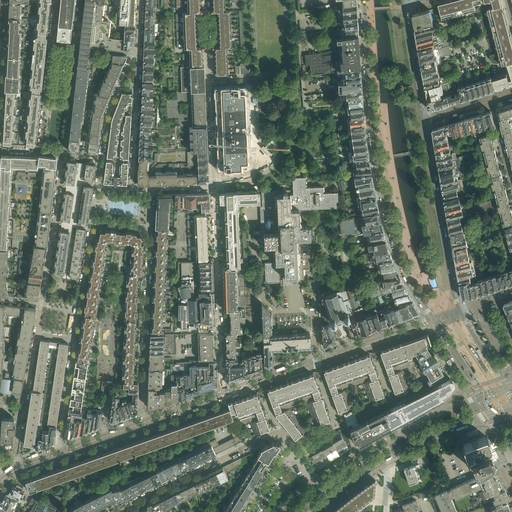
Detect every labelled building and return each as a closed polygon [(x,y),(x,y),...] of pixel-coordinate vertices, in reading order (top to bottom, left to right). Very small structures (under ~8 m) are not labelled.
[(21,18),(22,4),(20,4),(16,4),(16,2),(20,0),(9,0),(10,1),(9,1),(10,1),(10,3),(9,3),(9,17),(19,18),(21,18)] [(51,1),(41,0),(39,0),(39,5),(38,5),(37,16),(49,17),(51,1)] [(74,1),(69,0),(60,0),(59,12),(73,14),(74,1)] [(108,37),(110,21),(102,20),(103,0),(84,0),(79,51),(77,67),(89,68),(89,69),(92,69),(92,68),(93,63),(93,58),(90,57),(90,52),(91,46),(93,46),(93,47),(123,50),(122,39),(108,37)] [(135,7),(135,0),(120,0),(120,6),(120,12),(119,24),(121,24),(121,25),(123,26),(135,26),(135,24),(135,18),(136,14),(136,11),(136,7),(135,7)] [(197,48),(196,29),(196,12),(198,12),(200,12),(200,13),(202,13),(203,13),(203,12),(204,12),(203,10),(202,10),(201,10),(200,0),(187,0),(187,8),(186,8),(187,8),(188,12),(186,12),(181,13),(183,49),(188,48),(188,49),(189,49),(189,53),(188,53),(189,53),(190,67),(204,66),(203,66),(202,56),(202,49),(203,49),(203,50),(205,50),(205,47),(205,46),(204,46),(202,46),(202,48),(197,48)] [(232,47),(230,11),(232,11),(227,11),(225,11),(225,7),(227,7),(227,6),(225,6),(224,0),(211,0),(212,10),(209,10),(209,12),(210,13),(211,13),(213,13),(213,12),(217,12),(219,47),(214,47),(214,46),(212,46),(211,46),(211,47),(211,50),(213,50),(213,49),(214,49),(214,56),(215,75),(216,75),(216,76),(223,76),(223,74),(229,74),(228,74),(227,52),(229,51),(227,51),(227,47),(228,47),(233,47),(233,46),(232,47)] [(449,0),(447,0),(438,2),(442,18),(454,15),(449,0)] [(465,12),(461,0),(449,0),(454,15),(465,12)] [(474,4),(473,0),(461,0),(465,12),(472,10),(476,9),(474,3),(474,4)] [(342,5),(342,13),(356,11),(355,3),(343,5),(343,4),(342,4),(342,5)] [(506,16),(504,9),(503,5),(494,7),(488,9),(490,20),(506,16)] [(156,13),(156,6),(146,6),(145,14),(156,15),(162,15),(162,12),(160,11),(160,13),(156,13)] [(434,24),(430,10),(420,13),(413,15),(415,30),(431,25),(434,24)] [(356,11),(342,13),(339,14),(339,22),(341,21),(357,19),(356,11)] [(73,14),(59,12),(58,26),(72,27),(73,14)] [(156,15),(145,14),(145,23),(155,23),(156,15)] [(49,17),(37,16),(35,32),(38,33),(37,37),(45,37),(46,34),(47,34),(49,17)] [(506,16),(490,20),(493,31),(509,27),(506,16)] [(357,19),(341,21),(342,26),(342,29),(344,28),(357,27),(357,19)] [(155,23),(145,23),(145,31),(155,31),(155,23)] [(416,34),(439,28),(437,23),(434,24),(431,25),(415,30),(416,34)] [(72,27),(58,26),(57,39),(70,41),(72,27)] [(135,26),(123,26),(122,39),(123,50),(129,50),(134,39),(134,30),(135,30),(135,26)] [(357,27),(344,28),(345,37),(358,36),(357,27)] [(509,27),(493,31),(496,42),(511,38),(509,27)] [(417,39),(440,33),(439,28),(416,34),(417,39)] [(451,40),(460,38),(457,28),(440,33),(417,39),(419,49),(435,45),(451,40)] [(155,31),(145,31),(144,40),(154,40),(155,40),(155,31)] [(35,48),(34,54),(45,55),(47,38),(45,37),(37,37),(36,36),(35,41),(34,41),(33,48),(35,48)] [(360,64),(359,48),(358,36),(345,37),(342,37),(340,38),(342,50),(339,50),(305,55),(306,65),(310,65),(311,72),(305,72),(305,65),(302,65),(303,74),(304,75),(311,75),(341,71),(360,69),(360,64)] [(511,39),(511,38),(496,42),(499,53),(511,49),(511,39)] [(154,40),(144,40),(144,49),(154,49),(154,40)] [(435,52),(450,47),(453,47),(451,40),(435,45),(419,49),(420,56),(435,52)] [(452,54),(450,47),(435,52),(420,56),(421,62),(435,59),(452,54)] [(154,49),(144,49),(144,57),(153,57),(154,49)] [(511,49),(499,53),(502,64),(506,63),(506,64),(511,61),(511,49)] [(45,55),(34,54),(33,61),(32,60),(31,67),(33,67),(32,72),(43,73),(45,55)] [(107,55),(106,61),(112,62),(123,63),(127,56),(123,56),(107,55)] [(153,57),(144,57),(143,66),(153,66),(153,57)] [(435,59),(421,62),(422,69),(437,65),(435,59)] [(495,89),(511,83),(511,61),(506,64),(509,72),(500,75),(499,74),(495,75),(496,76),(492,78),(495,89)] [(123,63),(112,62),(111,66),(110,66),(109,71),(108,71),(107,76),(117,77),(123,63)] [(241,63),(240,63),(240,73),(249,73),(249,63),(241,63)] [(437,65),(422,69),(423,75),(438,71),(437,65)] [(153,66),(143,66),(143,74),(153,75),(153,66)] [(204,78),(204,67),(204,66),(190,67),(183,67),(181,67),(180,67),(180,68),(181,68),(181,80),(204,78)] [(77,67),(75,85),(87,86),(89,69),(89,68),(77,67)] [(440,77),(443,76),(445,75),(444,71),(439,72),(438,71),(423,75),(425,81),(425,82),(440,77)] [(43,73),(32,72),(32,77),(30,77),(30,83),(31,83),(31,88),(32,88),(40,89),(41,89),(43,73)] [(153,75),(143,74),(143,83),(152,83),(153,75)] [(426,88),(445,82),(447,82),(446,78),(444,78),(443,76),(440,77),(425,82),(426,88)] [(491,76),(486,78),(489,91),(495,89),(492,78),(491,76)] [(468,98),(465,84),(463,77),(456,79),(458,86),(459,92),(461,100),(468,98)] [(205,91),(204,78),(181,80),(182,92),(191,92),(205,91)] [(486,78),(481,79),(484,93),(489,91),(486,78)] [(459,92),(458,86),(456,79),(454,80),(447,82),(445,82),(426,88),(427,97),(427,98),(428,100),(436,98),(442,96),(442,98),(445,98),(444,96),(448,95),(452,94),(452,96),(454,95),(456,95),(456,93),(459,92)] [(481,79),(475,81),(479,95),(484,93),(481,79)] [(361,81),(343,83),(341,83),(341,91),(342,91),(361,89),(361,81)] [(475,81),(470,83),(473,96),(479,95),(475,81)] [(152,87),(152,85),(153,83),(152,83),(143,83),(142,91),(152,91),(152,89),(155,89),(155,87),(152,87)] [(470,83),(465,84),(468,98),(473,96),(470,83)] [(75,85),(73,103),(85,104),(87,86),(75,85)] [(216,90),(216,98),(217,98),(218,125),(218,126),(219,126),(219,131),(219,132),(218,132),(220,159),(219,159),(219,167),(219,168),(220,168),(225,168),(225,169),(226,168),(226,169),(240,168),(241,168),(241,167),(246,167),(246,161),(247,161),(246,130),(245,130),(245,125),(245,124),(244,94),(244,93),(243,93),(243,88),(242,88),(237,88),(237,87),(222,88),(222,89),(217,89),(216,89),(216,90)] [(36,146),(41,93),(40,93),(40,89),(32,88),(32,92),(30,92),(23,92),(20,92),(18,92),(5,90),(1,144),(2,144),(35,146),(36,146)] [(361,89),(342,91),(343,98),(346,98),(362,96),(361,89)] [(154,94),(152,94),(152,91),(142,91),(142,99),(152,100),(154,100),(154,94)] [(205,91),(191,92),(191,95),(191,97),(189,97),(189,99),(190,99),(191,99),(191,103),(192,127),(206,126),(205,102),(205,100),(205,94),(205,91)] [(122,92),(120,98),(112,119),(107,157),(108,157),(107,161),(106,161),(103,183),(104,183),(109,183),(109,181),(113,181),(114,176),(117,176),(117,182),(122,182),(122,183),(121,183),(121,184),(127,184),(128,162),(128,158),(131,115),(130,115),(130,112),(131,112),(131,111),(129,111),(130,110),(131,110),(131,104),(132,104),(132,93),(122,92)] [(452,94),(448,95),(450,104),(456,102),(454,95),(452,96),(452,94)] [(362,104),(362,96),(346,98),(346,100),(344,100),(345,106),(347,106),(362,104)] [(436,98),(428,100),(429,109),(430,109),(430,110),(431,110),(438,108),(436,98)] [(152,100),(142,99),(142,108),(151,108),(152,100)] [(73,103),(71,121),(81,122),(82,122),(83,122),(85,104),(73,103)] [(511,126),(511,105),(505,107),(505,108),(500,109),(500,108),(497,109),(497,111),(501,125),(500,125),(502,130),(511,127),(511,126)] [(152,108),(151,108),(142,108),(141,116),(152,117),(152,108)] [(491,111),(485,113),(488,126),(494,124),(491,111)] [(488,126),(485,113),(479,115),(483,128),(488,126)] [(483,128),(479,115),(474,117),(477,130),(483,128)] [(152,117),(141,116),(140,125),(151,125),(152,121),(152,117)] [(363,117),(348,118),(347,118),(348,125),(364,124),(363,117)] [(477,130),(474,117),(468,119),(471,131),(477,130)] [(468,119),(462,120),(465,132),(471,131),(468,119)] [(462,120),(456,122),(459,134),(465,132),(462,120)] [(71,121),(69,139),(80,140),(82,122),(81,122),(71,121)] [(456,122),(450,124),(453,132),(453,136),(459,134),(456,122)] [(364,124),(348,125),(349,132),(364,131),(364,124)] [(101,126),(90,125),(89,133),(100,134),(101,126)] [(151,125),(140,125),(140,133),(151,134),(151,132),(156,132),(156,130),(151,130),(151,125)] [(207,142),(207,134),(206,126),(192,127),(189,127),(190,143),(207,142)] [(445,126),(434,129),(433,131),(434,136),(447,133),(445,126)] [(511,131),(511,127),(502,130),(504,136),(505,139),(504,139),(505,142),(506,142),(507,144),(506,145),(507,150),(511,149),(511,131)] [(99,143),(99,138),(100,134),(89,133),(88,141),(99,143)] [(151,134),(140,133),(140,141),(150,142),(151,134)] [(448,139),(447,134),(447,133),(434,136),(435,143),(448,139)] [(494,146),(493,143),(492,143),(492,141),(492,140),(491,134),(481,137),(483,142),(479,143),(481,150),(485,149),(487,157),(496,154),(495,148),(494,149),(493,146),(494,146)] [(365,137),(349,139),(350,146),(366,145),(365,137)] [(88,141),(80,140),(69,139),(68,150),(79,151),(79,150),(86,151),(86,152),(97,154),(99,143),(88,141)] [(450,145),(449,143),(448,139),(435,143),(436,149),(450,145)] [(151,142),(150,142),(140,141),(139,151),(151,151),(151,142)] [(207,142),(190,143),(190,152),(195,151),(207,151),(207,142)] [(454,147),(451,148),(450,145),(436,149),(438,156),(452,152),(455,151),(454,147)] [(195,151),(190,152),(187,152),(188,166),(196,166),(196,160),(195,151)] [(207,151),(195,151),(196,160),(200,160),(208,159),(207,151)] [(368,159),(367,151),(352,152),(353,158),(353,161),(368,159)] [(455,151),(452,152),(438,156),(439,162),(456,157),(455,151)] [(499,168),(497,160),(498,160),(496,154),(487,157),(489,165),(485,166),(487,172),(488,172),(488,171),(491,170),(499,168)] [(19,167),(20,156),(1,156),(0,171),(0,175),(10,176),(11,166),(19,167)] [(37,157),(20,156),(19,167),(37,168),(37,157)] [(55,167),(56,158),(37,157),(37,168),(38,168),(39,168),(42,167),(42,166),(45,166),(44,174),(55,176),(56,167),(55,167)] [(456,157),(439,162),(440,169),(458,164),(456,157)] [(151,184),(151,176),(148,176),(148,174),(146,174),(147,160),(139,159),(138,168),(140,169),(140,172),(138,172),(138,175),(139,175),(139,178),(138,178),(137,184),(138,184),(139,184),(140,184),(141,185),(142,185),(143,185),(144,185),(145,185),(146,185),(147,184),(148,184),(151,184)] [(200,160),(196,160),(196,166),(196,167),(196,168),(208,167),(208,159),(200,160)] [(369,167),(368,159),(353,161),(351,161),(351,166),(352,166),(354,166),(354,168),(356,168),(369,167)] [(77,161),(67,160),(63,186),(67,186),(66,193),(64,192),(60,223),(62,224),(61,230),(60,230),(53,273),(61,274),(61,278),(64,278),(64,276),(67,277),(67,279),(71,279),(71,276),(79,277),(86,225),(84,224),(83,224),(82,225),(81,225),(81,223),(87,224),(93,186),(87,185),(87,183),(89,183),(89,184),(90,184),(92,185),(96,164),(86,163),(76,162),(77,161)] [(457,165),(440,170),(441,177),(457,173),(457,171),(458,170),(457,165)] [(370,172),(369,167),(356,168),(354,168),(352,169),(353,174),(337,175),(337,179),(358,175),(358,174),(370,172)] [(500,168),(499,168),(491,170),(488,171),(488,172),(489,175),(492,174),(494,182),(490,183),(492,189),(496,188),(498,196),(507,194),(506,188),(505,188),(504,185),(503,185),(503,183),(506,182),(505,179),(503,179),(500,168)] [(171,184),(171,173),(156,173),(156,176),(151,176),(151,184),(157,184),(157,183),(160,183),(160,184),(163,184),(163,182),(166,182),(166,184),(171,184)] [(196,183),(196,175),(196,174),(177,175),(177,173),(171,173),(171,184),(177,183),(177,182),(180,182),(180,183),(183,183),(183,182),(187,182),(187,183),(196,183)] [(458,173),(457,173),(441,177),(443,184),(458,180),(457,176),(459,176),(458,173)] [(53,193),(54,182),(55,176),(44,174),(42,192),(53,193)] [(0,193),(9,194),(10,184),(10,176),(0,175),(0,193)] [(209,181),(208,175),(196,175),(196,183),(207,183),(209,181)] [(373,187),(371,175),(365,176),(364,175),(361,175),(361,177),(354,178),(356,191),(357,191),(373,187)] [(313,231),(312,227),(310,227),(310,224),(299,225),(299,209),(302,209),(304,209),(309,209),(311,209),(311,208),(332,208),(334,208),(334,207),(336,207),(336,201),(338,201),(337,192),(323,192),(323,191),(323,189),(323,186),(316,186),(314,186),(310,187),(310,186),(308,186),(308,187),(306,187),(305,176),(292,177),(292,179),(292,182),(292,186),(292,188),(293,188),(293,190),(261,191),(262,201),(262,206),(263,206),(263,210),(260,210),(261,230),(257,231),(257,234),(257,240),(261,240),(261,246),(274,246),(275,262),(264,262),(265,283),(280,282),(280,286),(288,286),(288,282),(305,281),(305,280),(307,280),(307,275),(304,275),(303,253),(305,253),(306,253),(311,253),(312,252),(312,248),(311,247),(310,232),(313,231)] [(458,180),(443,184),(444,192),(460,187),(458,180)] [(463,195),(488,187),(487,185),(484,186),(483,181),(461,187),(463,195)] [(375,195),(373,187),(357,191),(358,195),(357,195),(358,198),(359,198),(375,195)] [(460,187),(444,192),(445,199),(461,195),(462,195),(460,187)] [(227,263),(226,263),(222,267),(236,267),(238,266),(236,207),(238,207),(237,202),(262,201),(261,191),(219,193),(220,202),(226,202),(226,206),(226,209),(224,209),(225,218),(226,218),(226,222),(225,222),(225,231),(227,231),(227,236),(226,236),(226,245),(227,245),(227,249),(226,249),(226,258),(228,258),(228,261),(227,261),(227,263)] [(51,211),(52,199),(53,193),(42,192),(40,210),(51,211)] [(0,211),(8,212),(9,202),(9,194),(0,193),(0,211)] [(195,193),(184,194),(185,206),(188,206),(188,210),(193,210),(193,206),(196,206),(196,201),(195,193)] [(208,193),(195,193),(196,201),(196,200),(199,200),(199,201),(209,201),(209,194),(208,193)] [(507,194),(498,196),(500,204),(496,205),(498,212),(502,211),(503,216),(511,213),(511,211),(511,208),(511,207),(511,205),(511,204),(509,205),(508,203),(509,203),(508,200),(509,199),(507,194)] [(376,204),(375,195),(359,198),(358,198),(357,198),(357,201),(358,207),(359,207),(361,207),(376,204)] [(461,195),(445,199),(446,206),(463,201),(461,195)] [(167,199),(157,199),(156,208),(167,208),(169,208),(169,199),(167,199)] [(463,201),(446,206),(448,212),(465,207),(464,201),(463,201)] [(479,210),(482,209),(491,207),(489,201),(465,207),(448,212),(449,218),(462,214),(462,215),(467,213),(479,210)] [(376,204),(361,207),(359,207),(360,213),(378,210),(376,204)] [(167,208),(156,208),(156,218),(167,218),(167,208)] [(49,229),(50,217),(51,211),(40,210),(38,227),(49,229)] [(0,229),(7,230),(8,221),(8,212),(0,211),(0,229)] [(380,220),(378,212),(362,215),(363,218),(355,219),(354,218),(353,218),(353,217),(343,219),(342,220),(341,220),(341,221),(340,221),(340,222),(340,223),(339,224),(340,228),(380,220)] [(205,214),(194,215),(196,260),(199,260),(199,261),(212,261),(213,261),(213,260),(213,259),(213,257),(211,257),(211,258),(209,258),(207,216),(210,216),(212,216),(212,214),(211,214),(211,213),(210,213),(205,213),(205,214)] [(511,222),(511,213),(503,216),(505,221),(501,222),(502,226),(511,222)] [(462,214),(449,218),(450,225),(463,222),(462,217),(463,217),(462,215),(462,214)] [(167,218),(156,218),(155,229),(167,229),(167,228),(167,218)] [(383,230),(380,220),(340,228),(341,234),(342,235),(343,236),(344,237),(345,237),(346,237),(366,233),(383,230)] [(468,220),(463,222),(450,225),(451,233),(468,228),(467,226),(469,225),(468,220)] [(47,246),(48,235),(49,229),(38,227),(36,245),(47,246)] [(470,236),(469,232),(468,228),(451,233),(452,240),(469,236),(470,236)] [(167,229),(155,229),(157,229),(156,234),(155,234),(155,239),(156,239),(156,244),(166,244),(166,240),(167,240),(168,234),(166,234),(167,229)] [(110,231),(102,230),(100,232),(99,239),(106,240),(106,241),(109,242),(109,240),(114,241),(114,242),(120,243),(121,233),(116,232),(116,231),(110,230),(110,231)] [(385,237),(383,233),(383,230),(366,233),(368,243),(371,243),(385,240),(384,237),(385,237)] [(131,233),(131,232),(126,232),(126,233),(121,233),(120,243),(130,244),(133,244),(133,243),(141,244),(141,236),(139,234),(131,233)] [(469,236),(452,240),(454,248),(470,244),(471,244),(469,236)] [(106,240),(99,239),(96,239),(96,244),(94,244),(93,249),(95,250),(94,254),(104,256),(105,251),(106,251),(107,246),(106,246),(106,241),(106,240)] [(388,249),(387,244),(386,244),(385,240),(371,243),(368,243),(367,243),(368,248),(369,248),(370,253),(388,249)] [(141,244),(133,243),(133,244),(133,248),(132,248),(131,254),(133,254),(132,259),(143,259),(143,254),(144,255),(144,249),(143,249),(143,244),(141,244)] [(166,244),(156,244),(156,249),(154,249),(154,255),(155,255),(155,259),(165,260),(165,255),(167,255),(167,253),(167,250),(166,250),(166,244)] [(470,244),(454,248),(455,256),(471,252),(470,244)] [(47,246),(36,245),(34,245),(32,261),(44,262),(47,246)] [(0,269),(7,270),(8,258),(8,249),(6,249),(0,249),(0,269)] [(391,258),(388,249),(370,253),(363,254),(364,263),(373,261),(373,262),(377,261),(391,258)] [(471,252),(455,256),(457,264),(470,260),(473,260),(471,252)] [(104,256),(94,254),(93,259),(92,259),(91,264),(92,265),(92,269),(102,271),(102,266),(104,266),(105,261),(103,261),(104,256)] [(511,264),(511,263),(509,263),(506,255),(504,255),(506,261),(503,262),(504,265),(506,265),(504,265),(505,267),(507,267),(507,269),(508,272),(511,284),(511,283),(511,264)] [(391,258),(377,261),(377,266),(378,271),(379,271),(380,271),(395,268),(393,263),(392,261),(391,258)] [(143,259),(132,259),(132,264),(131,264),(131,269),(132,269),(132,274),(138,275),(142,275),(142,270),(144,270),(144,264),(142,264),(143,259)] [(165,260),(155,259),(155,264),(154,264),(153,270),(155,270),(155,275),(165,275),(165,270),(166,270),(166,265),(165,265),(165,260)] [(470,260),(457,264),(458,271),(472,267),(470,260)] [(236,276),(236,267),(222,267),(223,277),(236,276)] [(472,267),(458,271),(459,278),(474,274),(472,267)] [(395,268),(380,271),(379,271),(381,280),(382,280),(384,280),(399,277),(395,268)] [(102,271),(92,269),(91,274),(89,274),(89,280),(90,280),(89,285),(99,286),(100,282),(101,282),(102,276),(101,276),(102,271)] [(508,272),(507,269),(504,269),(504,270),(501,271),(502,274),(505,286),(511,284),(508,272)] [(477,277),(476,273),(474,274),(459,278),(460,283),(466,282),(478,279),(477,277)] [(138,275),(132,274),(128,274),(128,279),(126,279),(126,285),(127,285),(127,289),(137,290),(138,285),(139,285),(139,280),(138,280),(138,275)] [(496,274),(490,276),(493,290),(498,289),(499,288),(496,276),(496,274)] [(502,274),(496,276),(499,288),(505,286),(502,274)] [(165,275),(155,275),(154,280),(153,280),(153,285),(154,285),(154,290),(164,291),(164,286),(165,286),(166,280),(164,280),(165,275)] [(477,277),(478,279),(481,294),(487,292),(484,278),(483,275),(477,277)] [(490,276),(484,278),(487,292),(493,290),(490,276)] [(401,281),(399,277),(384,280),(382,280),(383,285),(384,285),(385,285),(401,281)] [(469,298),(481,294),(478,279),(466,282),(469,298)] [(401,281),(385,285),(384,285),(385,291),(390,289),(391,289),(404,286),(401,281)] [(469,298),(466,282),(460,283),(463,298),(465,300),(469,298)] [(237,292),(237,284),(223,284),(223,293),(237,292)] [(99,286),(89,285),(88,290),(87,289),(86,295),(88,295),(87,300),(97,301),(98,297),(99,297),(100,291),(99,291),(99,286)] [(383,291),(385,291),(384,285),(383,285),(370,288),(362,290),(359,291),(360,295),(367,293),(367,294),(369,294),(370,298),(372,297),(372,299),(378,296),(384,294),(383,291)] [(6,287),(0,286),(0,295),(14,297),(14,294),(8,293),(6,293),(6,287)] [(404,286),(391,289),(390,289),(390,292),(392,296),(393,295),(407,292),(404,286)] [(353,287),(346,290),(349,298),(354,296),(352,290),(354,289),(353,287)] [(212,298),(211,293),(211,288),(178,289),(179,292),(180,297),(182,297),(182,310),(180,310),(180,316),(182,316),(183,322),(181,323),(181,324),(181,330),(182,330),(183,331),(187,330),(189,330),(189,329),(189,328),(197,327),(197,328),(208,327),(208,325),(212,325),(211,317),(213,317),(213,298),(212,298)] [(137,290),(127,289),(127,294),(126,294),(125,300),(127,300),(126,305),(137,305),(137,300),(138,300),(138,295),(137,295),(137,290)] [(164,291),(154,290),(154,295),(152,295),(152,301),(153,301),(153,306),(163,306),(163,301),(165,301),(165,296),(164,296),(164,291)] [(346,290),(321,294),(321,301),(322,302),(324,301),(325,306),(326,307),(327,311),(327,313),(328,313),(329,317),(329,318),(330,322),(336,321),(337,324),(345,321),(343,318),(344,317),(352,314),(352,313),(354,312),(353,310),(349,298),(346,290)] [(237,301),(237,295),(237,292),(223,293),(223,301),(237,301)] [(407,292),(393,295),(392,296),(395,302),(397,302),(404,300),(411,298),(407,292)] [(394,321),(389,308),(388,306),(384,294),(378,296),(383,308),(389,323),(394,321)] [(389,323),(383,308),(378,296),(372,299),(376,308),(377,312),(382,325),(389,323)] [(418,311),(411,298),(404,300),(405,303),(413,315),(418,313),(418,311)] [(97,301),(87,300),(86,305),(85,304),(84,310),(85,310),(84,315),(94,317),(95,312),(97,312),(97,306),(96,306),(97,301)] [(413,315),(405,303),(404,300),(402,301),(402,303),(403,303),(404,304),(402,305),(408,316),(413,315)] [(238,309),(237,301),(223,301),(224,310),(229,309),(238,309)] [(376,328),(371,314),(371,313),(374,312),(373,309),(370,311),(367,302),(360,305),(365,316),(370,330),(376,328)] [(408,316),(402,305),(400,306),(399,304),(400,304),(399,302),(396,303),(403,318),(408,316)] [(271,328),(271,316),(271,312),(272,312),(261,303),(262,313),(261,313),(261,315),(262,315),(262,317),(262,323),(263,335),(271,335),(271,328)] [(370,330),(365,316),(360,305),(360,303),(358,303),(360,307),(353,310),(354,312),(352,313),(352,314),(353,316),(354,315),(354,316),(355,316),(355,318),(360,333),(370,330)] [(403,318),(396,303),(394,304),(394,306),(395,306),(396,307),(393,308),(398,320),(403,318)] [(1,305),(0,304),(0,315),(3,316),(4,311),(6,311),(6,314),(14,315),(15,306),(4,305),(1,305)] [(137,316),(138,310),(136,310),(137,305),(126,305),(126,310),(125,310),(125,315),(126,315),(126,320),(136,321),(136,316),(137,316)] [(398,320),(393,308),(391,309),(391,307),(390,305),(388,306),(389,308),(394,321),(398,320)] [(25,308),(15,306),(14,315),(21,316),(22,313),(24,314),(23,318),(24,318),(34,320),(36,309),(28,308),(25,308)] [(163,306),(153,306),(153,311),(152,311),(151,313),(152,313),(151,316),(153,316),(152,321),(163,322),(163,317),(164,317),(164,311),(163,311),(163,306)] [(373,309),(374,312),(371,313),(371,314),(376,328),(382,325),(377,312),(376,308),(373,309)] [(238,309),(229,309),(229,314),(230,314),(230,321),(231,328),(230,328),(230,332),(235,333),(240,332),(240,324),(245,324),(245,317),(240,317),(239,309),(238,309)] [(94,317),(84,315),(84,320),(82,320),(81,325),(83,326),(81,335),(80,335),(79,340),(80,341),(79,350),(78,350),(77,356),(78,356),(77,361),(87,362),(88,357),(89,358),(89,357),(90,352),(89,352),(90,342),(92,342),(93,337),(91,337),(93,327),(94,327),(95,322),(94,322),(94,317)] [(22,322),(20,332),(31,334),(34,320),(24,318),(23,322),(22,322)] [(360,333),(355,318),(351,320),(351,321),(351,322),(350,322),(347,324),(349,331),(348,332),(350,336),(351,336),(360,333)] [(136,321),(126,320),(126,325),(124,325),(124,330),(125,331),(125,340),(123,340),(123,346),(125,346),(124,356),(123,356),(123,361),(124,361),(123,371),(122,371),(122,377),(123,377),(123,381),(133,382),(133,377),(135,377),(135,372),(134,372),(134,362),(135,362),(136,356),(134,356),(135,346),(136,347),(136,341),(135,341),(136,331),(137,331),(137,326),(136,326),(136,321)] [(163,322),(152,321),(152,326),(151,326),(151,332),(163,332),(164,326),(162,326),(163,322)] [(321,327),(323,346),(335,342),(330,324),(321,327)] [(31,334),(20,332),(19,337),(18,336),(17,343),(18,343),(17,347),(29,349),(31,334)] [(235,333),(230,332),(225,332),(225,337),(226,337),(226,344),(226,351),(226,357),(236,357),(236,347),(241,347),(240,340),(235,340),(235,333)] [(213,346),(212,339),(212,333),(199,333),(200,346),(213,346)] [(311,339),(311,338),(310,338),(310,334),(308,334),(307,333),(271,335),(263,335),(263,341),(263,342),(264,363),(265,363),(267,364),(269,364),(270,363),(271,363),(271,358),(272,358),(271,353),(275,349),(275,348),(283,348),(298,347),(310,346),(310,347),(311,347),(310,347),(310,342),(311,342),(310,341),(310,340),(310,339),(311,339)] [(175,334),(163,334),(163,338),(165,338),(165,340),(165,342),(163,342),(163,344),(163,348),(165,348),(165,349),(165,351),(163,351),(163,355),(164,354),(176,354),(175,334)] [(414,353),(425,346),(427,344),(429,343),(428,340),(429,340),(428,338),(427,335),(403,343),(409,361),(413,360),(411,355),(412,355),(412,354),(414,353)] [(54,347),(54,342),(40,340),(39,351),(49,352),(50,346),(54,347)] [(67,354),(68,344),(54,342),(54,347),(58,348),(57,353),(67,354)] [(411,366),(409,361),(403,343),(401,344),(399,344),(400,345),(394,346),(392,346),(393,347),(391,347),(399,370),(411,366)] [(56,365),(57,353),(58,348),(54,347),(50,346),(49,352),(47,363),(45,373),(44,383),(42,392),(35,439),(34,445),(39,443),(38,440),(38,439),(37,436),(40,436),(42,423),(47,424),(49,413),(50,404),(52,393),(53,384),(54,374),(56,365)] [(213,359),(213,346),(200,346),(200,359),(209,359),(213,359)] [(438,362),(433,354),(431,355),(425,346),(414,353),(420,362),(419,363),(424,371),(425,370),(430,380),(442,373),(436,363),(438,362)] [(29,349),(17,347),(17,351),(15,351),(14,358),(16,358),(15,362),(26,364),(29,349)] [(399,370),(391,347),(390,348),(390,347),(388,348),(388,349),(383,350),(381,350),(381,351),(380,352),(380,353),(381,355),(380,356),(381,359),(382,360),(383,360),(385,366),(384,366),(384,367),(386,374),(387,374),(399,370)] [(47,363),(49,352),(39,351),(37,362),(47,363)] [(65,366),(67,354),(57,353),(56,365),(65,366)] [(162,355),(150,355),(149,369),(164,368),(163,368),(163,361),(173,361),(173,359),(172,358),(171,358),(162,358),(162,355)] [(373,362),(372,359),(371,358),(370,356),(369,355),(367,355),(366,355),(366,356),(361,358),(360,357),(359,358),(358,359),(366,381),(377,377),(378,376),(376,370),(375,369),(374,369),(372,363),(373,362)] [(404,439),(395,445),(396,447),(401,455),(402,457),(448,433),(450,438),(480,422),(496,414),(494,409),(511,399),(511,363),(507,356),(506,356),(504,357),(502,359),(500,360),(509,374),(511,375),(511,379),(510,381),(511,383),(487,396),(484,391),(478,394),(467,400),(439,415),(441,420),(404,439)] [(189,362),(183,363),(183,386),(186,395),(217,384),(217,376),(211,376),(209,374),(209,368),(208,361),(209,361),(209,359),(200,359),(200,360),(196,360),(196,359),(195,359),(196,360),(189,360),(189,359),(189,362)] [(366,381),(358,359),(356,359),(354,359),(354,360),(350,361),(349,361),(348,361),(348,362),(347,363),(354,385),(366,381)] [(2,361),(0,360),(0,388),(6,389),(21,392),(26,364),(15,362),(9,361),(4,361),(2,361)] [(45,373),(47,363),(37,362),(36,371),(45,373)] [(354,385),(347,363),(345,363),(345,362),(343,363),(343,364),(338,365),(336,365),(337,366),(335,367),(343,389),(354,385)] [(183,363),(176,363),(176,375),(177,393),(178,398),(186,395),(183,386),(183,363)] [(64,375),(65,366),(56,365),(54,374),(64,375)] [(217,367),(209,368),(209,374),(211,376),(217,376),(217,367)] [(343,389),(335,367),(334,367),(332,367),(332,368),(327,369),(325,370),(323,371),(324,372),(325,374),(324,375),(324,376),(325,378),(326,379),(329,385),(328,386),(328,387),(330,393),(331,393),(343,389)] [(171,368),(164,368),(149,369),(149,377),(172,378),(171,368)] [(402,370),(388,375),(389,376),(388,377),(388,378),(389,381),(404,376),(402,370)] [(44,383),(45,373),(36,371),(34,382),(44,383)] [(443,399),(444,398),(445,397),(446,396),(447,396),(448,394),(449,393),(450,393),(451,392),(451,391),(452,390),(453,388),(454,386),(454,385),(453,386),(453,385),(454,385),(454,384),(454,383),(454,382),(453,382),(453,381),(453,380),(452,380),(451,379),(450,379),(449,379),(447,380),(442,373),(430,380),(433,384),(404,400),(404,399),(400,402),(400,403),(397,405),(391,409),(391,408),(352,428),(351,425),(348,426),(354,443),(356,441),(358,446),(443,399)] [(62,385),(64,375),(54,374),(53,384),(62,385)] [(317,381),(316,378),(314,377),(313,375),(313,374),(311,374),(309,374),(309,375),(304,377),(304,376),(302,377),(303,377),(301,378),(309,400),(321,396),(322,395),(320,389),(319,388),(318,389),(317,386),(316,382),(317,381)] [(404,376),(389,381),(391,385),(392,386),(393,388),(392,388),(392,389),(393,392),(394,393),(408,388),(404,376)] [(172,378),(149,377),(148,386),(154,386),(161,386),(162,386),(162,383),(165,383),(166,383),(172,383),(172,378)] [(309,400),(301,378),(300,378),(298,378),(298,379),(293,381),(293,380),(291,381),(290,382),(298,404),(309,400)] [(378,378),(364,383),(366,389),(381,384),(380,380),(378,379),(378,380),(378,378)] [(42,392),(44,383),(34,382),(33,390),(42,392)] [(298,404),(290,382),(288,382),(287,382),(287,383),(283,384),(283,385),(282,385),(282,384),(280,385),(280,386),(278,386),(286,408),(298,404)] [(61,395),(62,385),(53,384),(52,393),(61,395)] [(385,395),(384,391),(383,391),(382,391),(381,389),(382,389),(382,388),(381,384),(366,389),(370,401),(384,396),(385,395)] [(286,408),(278,386),(277,387),(277,386),(275,386),(276,387),(270,389),(270,388),(268,389),(269,389),(267,390),(268,391),(267,392),(268,394),(267,395),(269,398),(270,398),(272,405),(271,406),(274,412),(275,413),(286,408)] [(32,449),(33,447),(35,449),(36,449),(40,447),(39,443),(34,445),(35,439),(42,392),(33,390),(32,390),(26,426),(25,438),(24,444),(32,449)] [(352,407),(346,390),(332,395),(332,396),(331,397),(334,405),(335,405),(336,405),(336,407),(335,408),(337,412),(338,412),(352,407)] [(59,405),(61,395),(52,393),(50,404),(59,405)] [(262,409),(261,406),(259,402),(260,402),(260,401),(260,398),(258,398),(257,395),(257,394),(255,394),(253,395),(252,395),(252,396),(248,397),(248,396),(246,397),(246,398),(245,398),(246,399),(253,421),(265,416),(265,415),(263,409),(262,409)] [(253,421),(246,399),(245,398),(244,398),(243,398),(242,399),(237,401),(237,400),(235,401),(234,402),(233,402),(234,404),(242,425),(253,421)] [(324,403),(323,399),(322,399),(321,398),(307,403),(309,409),(324,403)] [(124,404),(124,400),(122,400),(122,404),(119,405),(124,417),(129,416),(124,404)] [(124,400),(124,404),(129,416),(133,414),(128,402),(127,402),(127,400),(124,400)] [(138,401),(132,401),(128,402),(133,414),(136,413),(137,411),(137,405),(138,401)] [(242,425),(234,404),(233,402),(232,402),(230,403),(229,404),(229,405),(230,408),(229,408),(234,422),(236,427),(242,425)] [(325,409),(325,408),(326,407),(324,403),(309,409),(311,414),(325,409)] [(58,415),(59,405),(50,404),(49,413),(58,415)] [(124,417),(119,405),(117,407),(115,407),(119,419),(124,417)] [(115,407),(112,409),(110,420),(112,422),(119,419),(115,407)] [(229,408),(214,413),(219,427),(234,422),(229,408)] [(80,410),(69,409),(67,419),(72,420),(73,420),(74,415),(77,416),(81,416),(84,416),(85,411),(81,410),(80,410)] [(306,430),(290,409),(276,414),(276,415),(275,415),(275,417),(281,424),(282,425),(283,424),(284,426),(284,427),(289,434),(290,434),(292,435),(291,436),(291,437),(293,439),(294,440),(306,430)] [(328,414),(327,411),(326,410),(325,409),(311,414),(313,420),(328,414)] [(352,412),(343,415),(346,424),(347,427),(348,426),(351,425),(352,428),(356,426),(352,412)] [(56,426),(58,415),(49,413),(47,424),(49,425),(56,426)] [(214,413),(199,419),(204,433),(219,427),(214,413)] [(329,421),(329,420),(329,419),(330,418),(328,414),(313,420),(316,426),(329,421)] [(15,427),(13,427),(13,425),(13,417),(2,417),(1,419),(1,426),(0,425),(0,432),(1,444),(12,442),(14,431),(15,427)] [(270,427),(267,419),(266,419),(265,419),(265,418),(251,423),(255,434),(269,429),(269,428),(270,427)] [(199,419),(184,424),(189,438),(204,433),(199,419)] [(184,424),(169,429),(174,443),(189,438),(184,424)] [(54,441),(56,426),(49,425),(48,432),(46,445),(53,443),(54,441)] [(169,429),(154,435),(159,449),(174,443),(169,429)] [(326,456),(326,455),(331,452),(333,451),(336,449),(337,451),(347,446),(339,433),(338,431),(336,432),(335,431),(328,436),(329,437),(312,447),(313,449),(309,451),(313,457),(310,458),(313,464),(326,456)] [(154,435),(139,440),(144,454),(159,449),(154,435)] [(446,489),(440,492),(439,493),(434,495),(441,511),(456,511),(457,511),(451,500),(450,498),(453,496),(455,499),(481,487),(482,490),(482,491),(485,497),(485,498),(490,495),(492,499),(492,500),(494,503),(509,498),(508,497),(510,496),(509,494),(507,495),(507,494),(505,489),(496,469),(495,467),(493,463),(491,460),(492,460),(490,456),(490,455),(490,454),(491,454),(490,453),(490,452),(489,452),(490,452),(489,451),(487,452),(486,450),(490,449),(489,448),(490,447),(491,447),(487,437),(486,437),(485,437),(485,436),(477,439),(471,441),(463,444),(463,445),(463,446),(462,446),(465,456),(466,456),(467,456),(467,457),(464,458),(466,461),(467,464),(468,464),(470,466),(470,467),(470,468),(470,469),(471,470),(472,470),(473,472),(474,471),(476,477),(450,488),(450,489),(447,491),(446,489)] [(114,465),(144,454),(139,440),(108,451),(114,465)] [(275,441),(260,449),(260,450),(258,454),(259,455),(268,461),(274,452),(280,444),(278,443),(275,441)] [(216,454),(213,448),(211,445),(210,442),(202,446),(202,448),(203,449),(208,458),(216,454)] [(203,449),(202,448),(202,446),(193,450),(195,453),(199,462),(208,458),(203,449)] [(108,451),(93,456),(98,470),(114,465),(108,451)] [(199,462),(195,453),(187,457),(191,466),(199,462)] [(264,467),(268,461),(259,455),(253,465),(262,471),(263,470),(265,467),(264,467)] [(93,456),(78,462),(83,476),(98,470),(93,456)] [(187,457),(178,461),(183,470),(191,466),(187,457)] [(177,459),(170,463),(176,474),(183,470),(178,461),(177,459)] [(412,465),(407,467),(403,468),(404,470),(409,483),(411,482),(418,480),(414,469),(420,467),(418,461),(411,463),(412,465)] [(78,462),(63,467),(68,481),(83,476),(78,462)] [(170,463),(163,466),(169,477),(176,474),(170,463)] [(262,471),(253,465),(247,474),(256,480),(260,475),(262,472),(261,472),(262,471)] [(163,466),(156,470),(162,481),(169,477),(163,466)] [(63,467),(48,472),(53,486),(68,481),(63,467)] [(223,467),(215,471),(221,482),(228,478),(226,473),(223,467)] [(156,470),(149,474),(154,485),(162,481),(156,470)] [(215,471),(208,474),(214,485),(221,482),(215,471)] [(48,472),(33,478),(38,492),(44,490),(45,494),(55,490),(53,486),(48,472)] [(149,474),(142,477),(147,488),(154,485),(149,474)] [(208,474),(201,478),(206,489),(214,485),(208,474)] [(256,480),(247,474),(241,484),(251,489),(252,489),(254,486),(253,486),(256,480)] [(142,477),(135,481),(140,492),(147,488),(142,477)] [(33,478),(25,480),(30,493),(31,494),(38,492),(33,478)] [(194,482),(199,492),(199,493),(206,489),(201,478),(194,482)] [(349,511),(356,507),(357,506),(369,497),(369,496),(373,493),(374,489),(374,483),(375,479),(363,487),(363,488),(361,489),(356,493),(343,503),(332,511),(349,511)] [(135,481),(128,484),(133,495),(140,492),(135,481)] [(194,482),(186,485),(192,495),(199,492),(194,482)] [(10,492),(9,495),(13,498),(24,504),(25,500),(22,499),(25,493),(25,492),(23,491),(24,489),(24,487),(18,484),(17,484),(16,487),(14,486),(12,490),(12,491),(11,492),(10,492)] [(128,484),(120,488),(125,499),(133,495),(128,484)] [(251,489),(241,484),(235,493),(245,499),(248,493),(249,494),(251,491),(250,491),(251,489)] [(186,485),(179,489),(184,499),(192,495),(186,485)] [(111,488),(104,492),(109,502),(112,500),(113,501),(116,499),(112,491),(111,488)] [(116,488),(112,491),(116,499),(117,501),(121,499),(121,501),(125,499),(120,488),(117,490),(116,488)] [(179,489),(172,492),(177,502),(184,499),(179,489)] [(104,492),(97,495),(102,506),(106,504),(109,502),(104,492)] [(172,492),(165,496),(170,506),(177,502),(172,492)] [(245,499),(235,493),(230,503),(239,508),(239,507),(240,508),(242,505),(241,504),(245,499)] [(4,498),(3,502),(15,508),(18,502),(12,500),(13,498),(9,495),(7,494),(6,496),(5,496),(4,498)] [(33,511),(54,511),(61,497),(57,495),(39,501),(33,511)] [(102,506),(97,495),(90,499),(95,509),(98,508),(102,506)] [(165,496),(158,499),(163,509),(170,506),(165,496)] [(90,499),(83,502),(87,511),(90,511),(92,511),(91,511),(95,509),(90,499)] [(151,503),(156,511),(155,511),(157,511),(163,509),(158,499),(151,503)] [(413,511),(419,511),(418,509),(419,508),(416,500),(402,506),(403,511),(408,511),(413,510),(413,511)] [(0,504),(0,509),(5,511),(12,511),(15,508),(3,502),(2,501),(0,504)] [(87,511),(83,502),(74,507),(78,511),(87,511)] [(506,502),(491,509),(492,511),(510,511),(509,510),(509,509),(507,504),(506,502)] [(151,503),(147,505),(148,507),(145,509),(146,511),(155,511),(156,511),(151,503)] [(239,508),(230,503),(224,511),(237,511),(239,510),(238,509),(239,508)]
